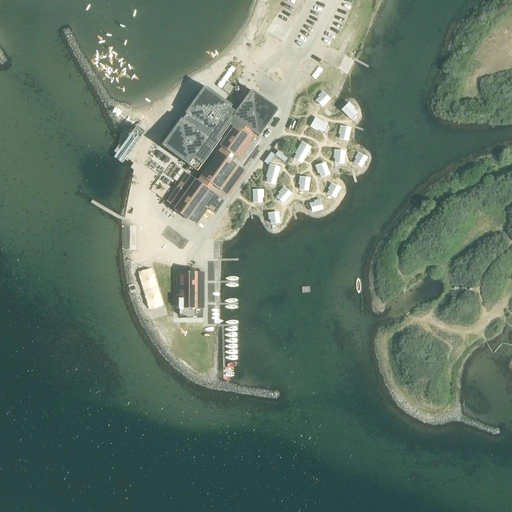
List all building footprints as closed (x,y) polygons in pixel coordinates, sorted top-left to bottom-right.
[(179,118),(159,146),(186,166),(192,157),(200,164),(219,138),(218,137),(229,122),(235,126),(231,130),(222,143),(221,145),(222,146),(197,181),(187,174),(166,202),(175,208),(173,210),(186,219),(187,217),(196,223),(207,208),(215,214),(228,197),(227,197),(245,172),(246,172),(266,144),(258,138),(262,132),(267,125),(277,110),(271,106),(250,91),(235,112),(229,107),(229,106),(222,100),(203,87),(194,99),(184,112),(185,114),(181,119),(179,118)] [(318,98),(316,101),(321,106),(328,99),(322,92),(317,98),(318,98)] [(353,109),(348,104),(342,110),(350,119),(355,113),(352,110),(353,109)] [(317,129),(321,131),(325,125),(315,119),(310,127),(316,130),(317,129)] [(346,140),(348,129),(340,127),(338,134),(340,134),(339,139),(346,140)] [(294,155),(292,159),(299,163),(308,148),(300,143),(293,154),(294,155)] [(343,152),(334,151),(334,158),(335,158),(335,163),(342,164),(343,152)] [(356,158),(354,163),(360,167),(365,158),(358,153),(355,158),(356,158)] [(321,177),(328,175),(324,164),(316,166),(318,173),(319,172),(321,177)] [(268,165),(264,178),(266,178),(265,182),(272,185),(277,168),(268,165)] [(299,190),(307,191),(308,179),(300,177),(299,184),(300,184),(299,190)] [(327,194),(333,198),(339,189),(331,184),(328,189),(329,189),(327,194)] [(290,194),(283,188),(279,193),(280,194),(277,198),(282,203),(290,194)] [(253,203),(260,203),(260,197),(262,197),(261,191),(253,191),(253,203)] [(311,212),(321,209),(319,201),(314,202),(315,203),(310,205),(311,212)] [(271,224),(278,223),(277,213),(268,214),(269,219),(270,219),(271,224)] [(176,309),(202,308),(202,297),(195,297),(195,272),(176,272),(176,309)]
